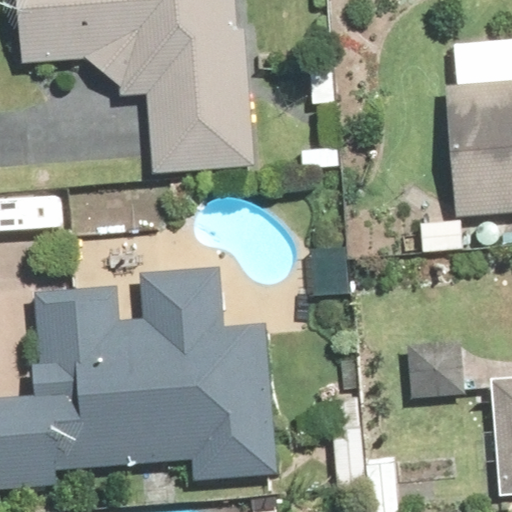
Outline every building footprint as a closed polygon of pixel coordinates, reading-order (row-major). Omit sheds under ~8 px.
[(163,161),(164,177),(265,170),(254,35),(248,35),(245,0),(30,0),(35,66),(73,63),(98,62),(131,91),(132,101),(158,98),(163,161)] [(313,75),(316,106),(344,104),(342,73),(313,75)] [(511,85),(460,90),(471,222),(511,218),(511,85)] [(288,468),(276,330),(275,318),(232,323),(226,261),(152,269),(156,315),(131,317),(127,280),(80,283),(45,287),(52,357),(47,358),(51,391),(0,395),(0,486),(70,480),(69,467),(205,455),(207,475),(288,468)] [(474,389),(471,352),(470,337),(418,342),(423,394),(474,389)] [(511,375),(502,376),(503,388),(511,479),(511,375)] [(338,397),(342,469),(370,467),(366,394),(338,397)] [(376,461),(379,511),(389,511),(407,510),(404,459),(376,461)]
